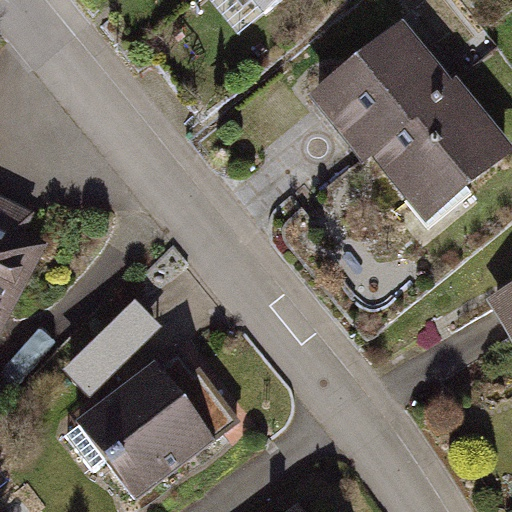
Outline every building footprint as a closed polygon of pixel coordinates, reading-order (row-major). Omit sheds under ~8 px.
[(233,0),(263,35),(305,0),(233,0)] [(419,218),(506,143),(396,17),(310,92),(419,218)] [(0,327),(51,219),(0,195),(0,327)] [(511,280),(479,301),(511,354),(511,280)] [(66,409),(130,492),(208,432),(145,349),(66,409)] [(306,511),(298,500),(282,511),(306,511)]
